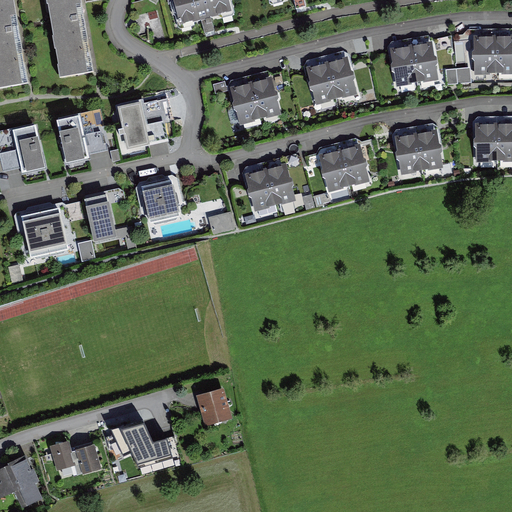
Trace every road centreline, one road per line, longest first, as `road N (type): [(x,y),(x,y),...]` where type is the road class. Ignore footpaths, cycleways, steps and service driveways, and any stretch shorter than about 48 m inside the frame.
road 1 (residential): [(188,154),(221,158),(405,114),(511,105)]
road 2 (residential): [(0,447),(207,380)]
road 3 (residential): [(120,0),(115,21),(126,43),(190,86),(188,154)]
road 4 (residential): [(188,154),(11,192)]
